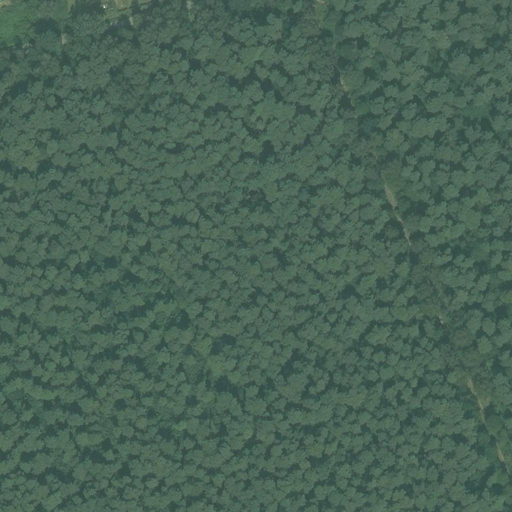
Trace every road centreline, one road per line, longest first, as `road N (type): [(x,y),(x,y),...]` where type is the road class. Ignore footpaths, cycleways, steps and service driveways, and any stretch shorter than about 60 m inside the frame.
road 1 (track): [(299,0),(511,475)]
road 2 (residential): [(201,0),(0,55)]
